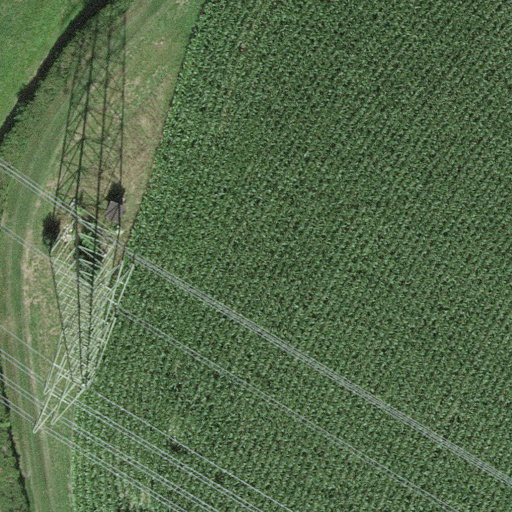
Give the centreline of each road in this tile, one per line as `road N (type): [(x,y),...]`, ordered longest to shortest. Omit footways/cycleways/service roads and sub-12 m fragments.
road 1 (track): [(155,0),(58,108),(19,176),(0,261)]
road 2 (track): [(0,304),(35,511)]
